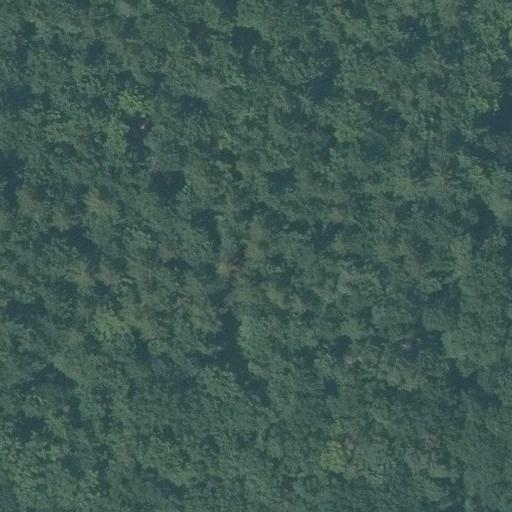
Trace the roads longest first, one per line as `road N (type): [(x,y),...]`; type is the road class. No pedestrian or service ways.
road 1 (track): [(471,381),(0,362)]
road 2 (track): [(511,111),(489,192),(471,381)]
road 3 (track): [(471,381),(457,511)]
